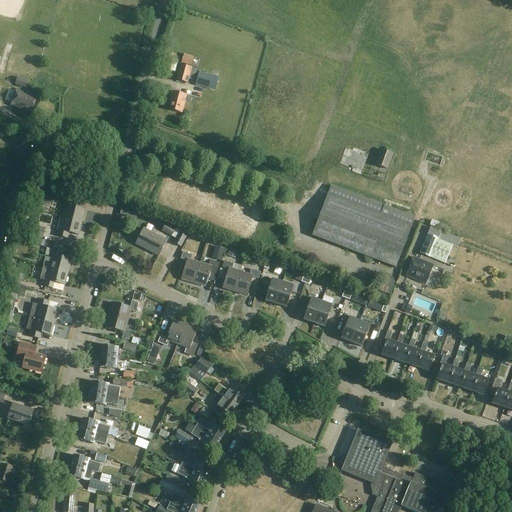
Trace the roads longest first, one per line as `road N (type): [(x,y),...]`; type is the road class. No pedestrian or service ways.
road 1 (unclassified): [(98,262),(163,0)]
road 2 (unclassified): [(27,511),(98,262)]
road 3 (unclassified): [(285,350),(98,262)]
road 4 (unclassified): [(246,422),(328,461),(359,387)]
road 5 (unclassified): [(511,432),(359,387)]
